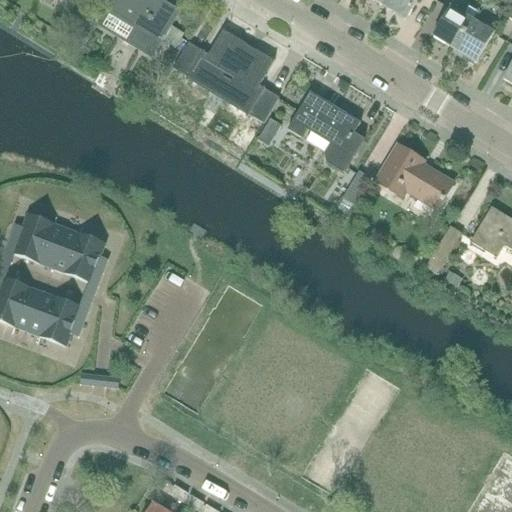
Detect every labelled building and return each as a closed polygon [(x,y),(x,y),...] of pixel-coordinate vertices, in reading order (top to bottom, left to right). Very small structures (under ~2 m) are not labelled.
[(112,15),(109,21),(133,36),(132,37),(128,44),(151,58),(162,41),(170,46),(178,33),(170,28),(178,15),(162,5),(161,7),(148,0),(118,0),(110,14),(112,15)] [(369,0),(384,9),(389,0),(369,0)] [(406,22),(418,0),(389,0),(384,9),(406,22)] [(454,52),(472,22),(477,14),(469,9),(464,17),(450,9),(433,39),(454,52)] [(472,22),(454,52),(453,55),(474,68),(476,65),(494,36),(472,22)] [(256,93),(273,63),(223,33),(212,51),(211,50),(208,55),(209,56),(205,62),(256,93)] [(511,86),(511,66),(503,81),(511,86)] [(242,112),(248,102),(237,95),(230,105),(242,112)] [(262,127),(276,104),(263,96),(249,119),(262,127)] [(352,134),(357,126),(323,105),(311,98),(290,132),(303,139),(308,131),(331,145),(324,156),(327,166),(343,177),(365,142),(352,134)] [(421,167),(423,164),(398,148),(376,184),(402,200),(406,193),(437,212),(453,186),(421,167)] [(371,181),(360,174),(359,174),(343,201),(355,208),(371,181)] [(511,222),(491,210),(472,242),(498,258),(504,247),(511,252),(511,222)] [(13,256),(39,266),(54,227),(28,217),(18,243),(13,256)] [(64,276),(79,237),(54,227),(39,266),(64,276)] [(464,234),(452,227),(451,227),(436,252),(448,260),(464,234)] [(90,286),(96,272),(105,247),(79,237),(64,276),(90,286)] [(13,256),(18,243),(11,240),(6,253),(13,256)] [(437,278),(448,260),(436,252),(425,270),(437,278)] [(90,286),(98,288),(103,275),(96,272),(90,286)] [(15,330),(17,324),(23,307),(30,290),(3,280),(0,289),(0,323),(15,330)] [(219,415),(279,303),(239,282),(180,395),(219,415)] [(40,339),(55,300),(30,290),(23,307),(17,324),(15,330),(27,334),(40,339)] [(66,349),(71,337),(76,323),(81,310),(55,300),(40,339),(66,349)] [(83,326),(88,313),(81,310),(76,323),(83,326)] [(0,336),(0,366),(18,375),(30,349),(0,336)] [(372,365),(319,479),(361,499),(414,384),(372,365)] [(80,386),(93,388),(94,379),(81,377),(80,386)] [(105,389),(118,390),(119,381),(106,380),(105,389)] [(511,511),(511,452),(479,511),(511,511)] [(181,503),(187,496),(175,489),(172,497),(181,503)] [(196,511),(203,506),(191,498),(188,507),(196,511)]
